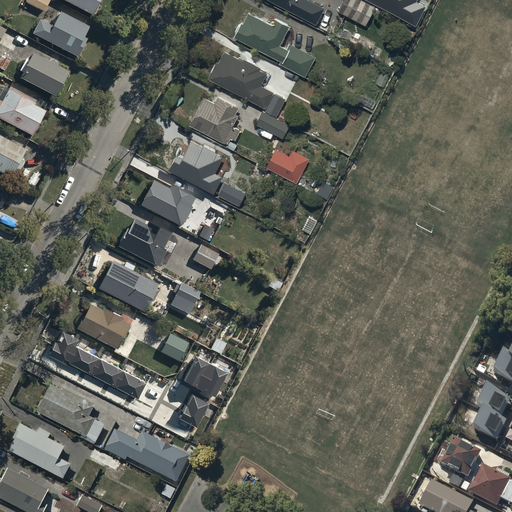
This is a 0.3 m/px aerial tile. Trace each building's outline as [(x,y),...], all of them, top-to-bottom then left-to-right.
[(48,0),(25,0),(43,10),(48,0)] [(66,0),(93,14),(99,0),(66,0)] [(270,0),(315,23),(324,5),(313,0),(270,0)] [(344,0),(337,14),(364,28),(374,8),(359,0),(344,0)] [(417,0),(364,0),(415,26),(425,7),(416,2),(417,0)] [(240,17),(231,33),(281,59),(279,61),(306,75),(317,55),(290,41),(288,45),(280,41),(290,21),(275,14),(272,21),(247,8),(242,18),(240,17)] [(53,25),(40,18),(33,32),(78,56),(88,38),(83,36),(89,24),(61,10),(53,25)] [(207,75),(265,105),(274,88),(260,81),(265,70),(259,66),(260,63),(244,55),(243,58),(224,48),(218,59),(216,58),(207,75)] [(55,94),(68,69),(34,51),(21,76),(55,94)] [(0,57),(0,66),(5,69),(10,59),(2,55),(0,57)] [(309,78),(290,69),(281,87),(300,96),(300,95),(305,97),(309,89),(304,86),(309,78)] [(382,69),(376,81),(385,85),(391,74),(382,69)] [(0,114),(33,131),(45,107),(8,88),(3,97),(0,95),(0,114)] [(285,96),(274,90),(265,108),(276,114),(285,96)] [(201,93),(187,121),(227,141),(230,135),(234,137),(240,127),(232,123),(238,112),(235,110),(238,103),(217,93),(213,99),(201,93)] [(256,122),(283,136),(289,123),(262,109),(256,122)] [(26,147),(0,133),(0,167),(12,174),(26,147)] [(169,170),(214,194),(223,178),(215,174),(223,159),(192,143),(183,160),(176,156),(169,170)] [(289,153),(275,146),(266,164),(296,180),(309,156),(292,147),(289,153)] [(319,175),(314,173),(310,181),(315,184),(319,175)] [(139,203),(181,226),(192,206),(190,205),(195,196),(171,183),(169,186),(153,178),(139,203)] [(246,194),(225,183),(218,196),(239,207),(246,194)] [(0,204),(1,205),(8,192),(0,187),(0,204)] [(210,194),(204,207),(221,217),(228,204),(210,194)] [(117,246),(157,266),(166,249),(164,247),(172,232),(147,219),(146,222),(135,216),(129,228),(127,227),(117,246)] [(213,228),(205,224),(199,234),(207,238),(213,228)] [(218,253),(201,244),(193,258),(211,267),(218,253)] [(98,287),(143,310),(149,298),(152,299),(158,288),(155,287),(157,282),(112,259),(98,287)] [(268,285),(278,290),(282,282),(272,277),(268,285)] [(171,303),(189,312),(200,291),(182,282),(171,303)] [(78,328),(117,348),(133,318),(122,312),(121,315),(105,306),(103,309),(92,303),(78,328)] [(77,337),(62,329),(50,352),(135,397),(144,379),(74,342),(77,337)] [(161,350),(179,360),(188,341),(170,332),(161,350)] [(211,347),(222,352),(227,342),(217,337),(211,347)] [(503,354),(493,374),(511,383),(511,351),(509,357),(503,354)] [(225,370),(195,354),(183,379),(213,394),(225,370)] [(36,411),(84,436),(93,419),(88,417),(95,404),(62,388),(61,390),(50,384),(36,411)] [(511,399),(487,387),(477,408),(484,412),(475,430),(497,441),(507,420),(503,418),(511,399)] [(208,401),(191,392),(179,415),(196,424),(208,401)] [(104,424),(94,419),(84,438),(94,443),(104,424)] [(36,432),(20,424),(12,438),(15,439),(9,450),(62,478),(70,464),(57,457),(63,446),(47,438),(50,433),(39,427),(36,432)] [(128,456),(175,480),(188,455),(141,431),(136,440),(115,429),(105,448),(126,459),(128,456)] [(482,453),(455,439),(441,465),(468,479),(482,453)] [(511,448),(503,444),(499,453),(511,459),(511,448)] [(123,461),(95,447),(90,456),(118,471),(123,461)] [(510,479),(482,465),(468,491),(496,506),(510,479)] [(0,479),(0,499),(24,511),(42,511),(47,505),(41,502),(48,488),(7,467),(0,479)] [(467,511),(472,502),(432,481),(419,506),(430,511),(467,511)] [(511,482),(510,482),(502,499),(511,504),(511,482)] [(175,489),(166,485),(161,494),(170,498),(175,489)] [(97,511),(101,505),(82,495),(76,505),(88,511),(97,511)] [(68,511),(72,504),(60,498),(55,509),(61,511),(68,511)] [(127,511),(162,511),(166,505),(155,499),(148,511),(145,511),(124,501),(120,508),(127,511)]
